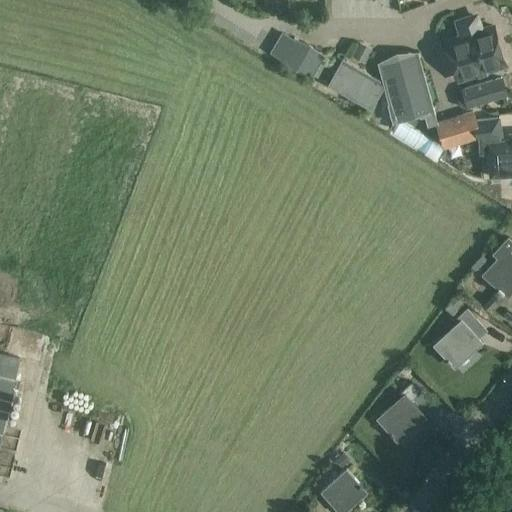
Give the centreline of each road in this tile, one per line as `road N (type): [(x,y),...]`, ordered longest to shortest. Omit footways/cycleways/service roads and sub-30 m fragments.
road 1 (residential): [(425,24),(233,20),(224,0)]
road 2 (residential): [(417,511),(511,386)]
road 3 (unknown): [(0,496),(26,502),(45,381)]
